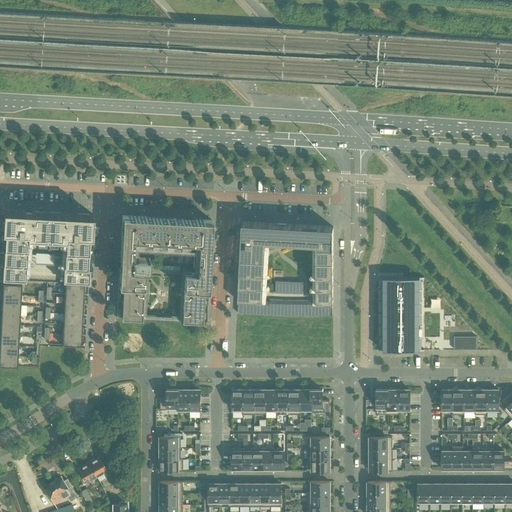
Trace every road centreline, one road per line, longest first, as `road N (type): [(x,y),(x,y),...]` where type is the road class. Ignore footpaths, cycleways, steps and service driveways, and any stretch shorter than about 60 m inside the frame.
road 1 (secondary): [(349,119),(0,98)]
road 2 (secondary): [(0,123),(349,142)]
road 3 (residential): [(98,383),(105,188)]
road 4 (unclassified): [(226,195),(218,373)]
road 5 (residential): [(349,202),(348,373)]
road 6 (residential): [(348,373),(511,373)]
road 7 (secondary): [(349,142),(511,154)]
road 8 (secondary): [(511,131),(349,119)]
road 9 (residential): [(143,511),(144,373)]
road 10 (residential): [(348,373),(348,511)]
road 11 (unclassified): [(348,373),(218,373)]
road 12 (residential): [(349,202),(226,195)]
road 13 (residential): [(226,195),(105,188)]
